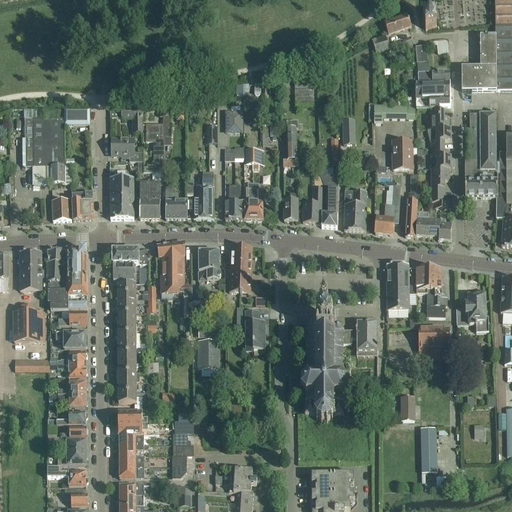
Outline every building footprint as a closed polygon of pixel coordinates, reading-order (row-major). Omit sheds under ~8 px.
[(411,29),(407,16),(384,24),(388,37),(411,29)] [(423,20),(425,32),(437,29),(434,18),(423,20)] [(376,54),(389,50),(385,38),(372,42),(376,54)] [(410,39),(396,44),(399,50),(412,46),(410,39)] [(447,43),(446,43),(437,44),(438,56),(448,55),(447,43)] [(505,47),(481,47),(481,57),(505,57),(505,47)] [(427,64),(426,49),(416,49),(417,65),(427,64)] [(505,57),(481,57),(481,67),(505,67),(505,57)] [(505,67),(481,67),(481,77),(505,77),(505,67)] [(294,80),(294,81),(296,110),(314,109),(313,86),(317,86),(316,72),(310,73),(310,76),(294,80)] [(418,86),(440,85),(440,84),(450,84),(450,73),(418,74),(418,86)] [(505,77),(481,77),(481,86),(505,86),(505,77)] [(415,87),(415,97),(416,110),(440,109),(450,109),(450,101),(450,86),(440,86),(440,85),(418,86),(418,87),(415,87)] [(505,86),(481,86),(481,96),(505,96),(505,86)] [(183,116),(184,116),(184,104),(174,104),(174,116),(177,116),(177,122),(183,122),(183,116)] [(374,109),(374,127),(383,127),(383,122),(416,122),(416,109),(414,109),(407,109),(374,109)] [(64,112),(64,120),(65,120),(65,121),(65,127),(90,127),(90,111),(64,112)] [(135,111),(122,111),(122,120),(133,120),(133,134),(143,134),(142,120),(142,111),(135,111)] [(433,132),(449,131),(449,119),(444,120),(444,113),(431,113),(431,132),(433,132)] [(242,127),(242,115),(227,115),(227,127),(242,127)] [(495,117),(470,117),(470,163),(465,163),(465,201),(497,200),(496,220),(503,221),(501,249),(511,249),(511,138),(506,139),(506,159),(499,159),(499,167),(496,167),(495,117)] [(154,144),(154,168),(144,168),(144,175),(164,174),(164,139),(171,139),(170,119),(163,119),(163,127),(146,127),(146,136),(146,144),(154,144)] [(25,121),(26,169),(34,169),(34,170),(34,186),(51,186),(51,187),(51,190),(58,190),(58,187),(58,186),(59,186),(71,186),(71,168),(66,168),(65,168),(65,127),(65,121),(65,120),(64,120),(41,121),(25,121)] [(286,123),(287,147),(297,146),(296,132),(297,132),(297,123),(286,123)] [(355,124),(343,124),(343,148),(355,147),(355,124)] [(217,129),(208,130),(208,147),(217,146),(217,129)] [(433,132),(431,132),(428,132),(430,144),(431,144),(431,152),(444,151),(444,144),(451,144),(451,131),(449,131),(433,132)] [(413,142),(394,141),(394,171),(413,172),(413,142)] [(137,164),(139,164),(143,164),(143,157),(134,157),(134,142),(113,143),(113,147),(110,147),(110,154),(113,154),(113,158),(129,158),(129,164),(137,164)] [(287,162),(283,162),(283,170),(298,170),(298,162),(297,162),(297,146),(287,147),(287,162)] [(444,151),(431,152),(431,160),(433,160),(433,172),(449,171),(449,172),(451,172),(451,159),(444,159),(444,151)] [(226,152),(226,165),(235,165),(235,152),(226,152)] [(321,179),(321,181),(327,195),(326,216),(322,216),(322,228),(322,230),(337,231),(338,180),(333,180),(333,172),(321,171),(321,179)] [(449,171),(433,172),(431,172),(431,192),(444,192),(444,184),(449,184),(449,172),(449,171)] [(203,189),(194,189),(194,173),(187,172),(188,195),(194,195),(194,222),(214,222),(214,180),(203,180),(203,189)] [(410,195),(408,195),(408,204),(417,204),(417,177),(410,177),(410,195)] [(134,180),(110,181),(111,222),(134,222),(134,180)] [(244,205),(244,223),(254,223),(254,186),(250,185),(248,185),(248,191),(245,191),(244,205)] [(140,222),(160,222),(160,186),(140,186),(140,222)] [(254,186),(254,223),(263,223),(264,191),(260,191),(260,186),(254,186)] [(225,213),(225,223),(244,223),(244,205),(241,205),(241,188),(229,188),(229,205),(225,205),(225,213)] [(377,220),(375,236),(392,238),(393,226),(399,226),(401,189),(394,188),(394,193),(393,207),(386,207),(384,221),(377,220)] [(166,190),(166,222),(187,222),(187,204),(173,204),(173,190),(166,190)] [(322,228),(322,216),(323,191),(313,190),(313,200),(316,200),(316,205),(304,205),(303,225),(322,228)] [(345,194),(344,234),(366,235),(367,196),(345,194)] [(92,202),(92,195),(72,196),(73,224),(82,223),(93,222),(93,202),(92,202)] [(290,204),(284,204),(284,224),(296,224),(298,224),(298,196),(292,196),(290,196),(290,204)] [(52,204),(53,224),(72,224),(71,204),(70,204),(70,201),(59,201),(59,203),(52,204)] [(407,204),(407,212),(405,240),(415,241),(415,239),(418,204),(417,204),(408,204),(407,204)] [(417,214),(415,239),(427,239),(428,221),(428,215),(428,214),(417,214)] [(427,239),(439,240),(440,225),(440,222),(428,221),(427,239)] [(439,240),(438,243),(450,244),(452,226),(440,225),(439,240)] [(184,245),(173,246),(174,258),(171,258),(171,262),(172,262),(172,297),(184,296),(184,300),(184,319),(191,319),(190,300),(192,300),(192,287),(184,287),(184,258),(184,245)] [(174,258),(173,246),(157,248),(159,260),(162,260),(162,297),(172,297),(172,262),(171,262),(171,258),(174,258)] [(240,296),(242,249),(232,249),(231,274),(229,274),(228,295),(240,296)] [(242,249),(240,296),(250,296),(252,250),(242,249)] [(48,305),(50,305),(51,313),(87,313),(87,255),(85,252),(68,252),(68,275),(65,275),(65,284),(65,293),(49,293),(48,293),(48,305)] [(139,253),(123,253),(123,262),(127,262),(126,283),(133,283),(136,283),(136,276),(136,267),(147,267),(147,252),(148,252),(139,253)] [(48,253),(47,263),(47,283),(48,283),(63,284),(63,265),(65,265),(65,254),(48,253)] [(123,253),(113,253),(113,266),(113,283),(123,283),(126,283),(127,262),(123,262),(123,253)] [(199,285),(219,285),(219,254),(199,254),(199,285)] [(20,255),(20,265),(20,293),(42,293),(42,255),(20,255)] [(0,293),(8,293),(7,279),(8,279),(8,258),(0,258),(0,293)] [(409,267),(387,267),(387,298),(387,313),(397,313),(409,313),(409,307),(416,307),(415,297),(415,271),(409,271),(409,267)] [(148,270),(139,271),(140,286),(148,286),(148,270)] [(427,292),(427,270),(416,270),(416,296),(426,296),(426,302),(426,322),(444,322),(444,309),(433,308),(434,292),(427,292)] [(442,270),(427,270),(427,292),(434,292),(433,308),(444,309),(447,309),(447,300),(441,300),(442,270)] [(500,316),(511,316),(511,280),(503,280),(500,316)] [(48,283),(48,293),(49,293),(65,293),(65,284),(63,284),(48,283)] [(116,297),(135,297),(135,286),(118,286),(118,293),(116,293),(116,297)] [(476,334),(488,334),(488,319),(486,319),(486,313),(485,313),(485,295),(474,296),(474,298),(468,299),(468,305),(465,305),(465,304),(464,304),(464,306),(465,306),(465,312),(456,312),(456,314),(457,314),(457,327),(475,327),(476,327),(476,334)] [(135,297),(116,297),(116,300),(118,300),(118,307),(135,307),(135,297)] [(268,300),(260,300),(260,308),(268,308),(268,300)] [(135,307),(118,307),(118,313),(116,313),(116,317),(136,317),(135,307)] [(43,313),(13,313),(13,344),(44,344),(43,313)] [(259,314),(245,314),(245,356),(246,356),(246,354),(254,354),(254,351),(265,351),(265,342),(264,342),(264,336),(265,336),(265,325),(258,325),(258,321),(259,321),(259,314)] [(59,329),(86,329),(87,329),(87,315),(69,315),(69,321),(59,321),(59,329)] [(136,327),(136,317),(116,317),(116,320),(118,320),(118,327),(136,327)] [(307,325),(305,325),(305,326),(306,326),(306,378),(305,378),(305,379),(306,379),(302,384),(301,383),(300,384),(302,384),(302,391),(300,391),(301,392),(302,392),(306,396),(305,396),(305,397),(306,397),(306,405),(305,405),(305,418),(314,418),(315,417),(317,420),(316,422),(317,423),(318,421),(321,423),(321,425),(322,425),(322,424),(326,423),(327,425),(328,425),(327,423),(331,421),(332,423),(333,422),(332,421),(336,418),(348,418),(348,411),(348,405),(343,405),(343,397),(344,397),(344,396),(343,396),(347,392),(348,392),(349,391),(347,391),(347,385),(349,384),(348,383),(347,384),(343,380),(344,380),(344,378),(343,378),(343,347),(352,347),(352,343),(357,343),(357,354),(377,354),(377,351),(378,351),(378,348),(377,348),(377,325),(357,325),(357,333),(343,333),(343,332),(344,331),(344,330),(342,331),(340,328),(341,327),(340,327),(339,328),(336,328),(336,326),(335,325),(332,325),(332,322),(334,322),(334,320),(332,320),(332,319),(330,319),(330,320),(319,320),(319,318),(317,318),(317,319),(316,319),(316,322),(317,322),(317,325),(308,325),(308,324),(307,324),(307,325)] [(136,327),(118,327),(118,333),(116,333),(116,336),(136,336),(136,327)] [(199,329),(199,340),(220,340),(226,340),(226,329),(199,329)] [(419,362),(429,362),(449,361),(449,330),(418,331),(419,362)] [(86,352),(86,335),(80,336),(80,335),(72,335),(65,335),(56,335),(56,343),(64,343),(64,352),(86,352)] [(139,336),(136,336),(116,336),(116,340),(118,340),(118,347),(139,347),(139,336)] [(219,344),(199,344),(200,373),(219,373),(219,366),(219,344)] [(140,346),(139,347),(118,347),(118,352),(116,352),(116,356),(136,356),(140,356),(140,346)] [(50,363),(50,368),(86,367),(86,355),(68,355),(68,362),(59,362),(59,363),(57,363),(57,352),(50,352),(50,363)] [(136,366),(136,356),(116,356),(116,359),(118,359),(118,366),(136,366)] [(49,361),(15,361),(15,374),(49,374),(49,361)] [(147,365),(147,380),(158,380),(159,365),(147,365)] [(118,372),(116,372),(116,376),(136,376),(136,366),(118,366),(118,372)] [(86,367),(50,368),(50,372),(62,372),(62,373),(67,373),(67,379),(69,379),(69,380),(86,380),(86,367)] [(181,376),(181,368),(172,368),(172,376),(181,376)] [(136,376),(116,376),(116,379),(118,379),(118,386),(136,386),(139,386),(139,376),(136,376)] [(58,398),(87,397),(86,385),(69,385),(69,391),(58,391),(58,398)] [(136,386),(118,386),(118,392),(116,392),(116,395),(136,395),(136,386)] [(136,405),(136,395),(116,395),(116,399),(118,399),(119,405),(136,405)] [(87,397),(58,398),(58,403),(68,403),(68,408),(70,408),(70,410),(87,410),(87,397)] [(401,400),(401,424),(414,424),(414,400),(401,400)] [(56,428),(85,428),(85,423),(86,423),(86,415),(69,415),(69,422),(56,422),(56,428)] [(119,426),(148,426),(148,420),(143,420),(143,415),(119,415),(119,426)] [(178,416),(178,426),(195,426),(196,416),(178,416)] [(148,426),(119,426),(119,437),(120,437),(142,438),(142,432),(148,432),(148,426)] [(194,437),(194,426),(175,426),(175,437),(188,437),(194,437)] [(484,428),(474,428),(474,437),(484,437),(484,428)] [(61,442),(86,442),(87,442),(87,430),(70,430),(70,436),(61,436),(61,442)] [(436,435),(420,435),(421,480),(437,480),(436,435)] [(142,438),(120,437),(120,448),(143,448),(143,444),(142,444),(142,438)] [(175,437),(173,437),(176,437),(176,448),(191,448),(190,444),(188,444),(188,437),(175,437)] [(67,456),(86,455),(86,444),(58,444),(58,450),(67,450),(67,456)] [(120,448),(120,459),(135,459),(135,453),(146,453),(148,450),(148,448),(143,448),(120,448)] [(176,459),(172,459),(186,459),(194,459),(194,450),(194,448),(191,448),(176,448),(173,448),(176,448),(176,459)] [(86,455),(67,456),(67,461),(58,462),(58,468),(86,468),(86,455)] [(143,459),(135,459),(120,459),(120,471),(144,470),(144,466),(143,466),(143,459)] [(186,459),(172,459),(172,470),(187,470),(187,459),(194,459),(186,459)] [(226,468),(226,472),(230,473),(230,482),(230,483),(229,495),(236,495),(236,494),(251,495),(252,488),(250,488),(250,484),(251,482),(252,482),(252,474),(241,473),(241,468),(227,468),(226,468)] [(69,489),(86,489),(86,475),(61,475),(61,470),(47,471),(47,481),(68,480),(69,489)] [(144,470),(120,471),(120,481),(144,481),(144,470)] [(187,470),(172,470),(172,481),(181,481),(187,475),(187,470)] [(350,511),(350,507),(349,507),(349,504),(354,503),(354,494),(350,495),(350,489),(349,489),(349,485),(354,485),(354,476),(312,477),(312,486),(316,486),(317,489),(315,489),(315,495),(312,495),(312,504),(317,504),(317,507),(316,507),(315,511),(350,511)] [(120,499),(144,499),(144,487),(120,487),(120,499)] [(165,488),(165,498),(179,498),(179,489),(175,487),(166,487),(166,488),(165,488)] [(71,510),(87,510),(88,509),(88,497),(86,497),(86,491),(75,491),(75,492),(70,493),(70,492),(65,492),(65,502),(71,502),(71,510)] [(236,495),(236,505),(253,506),(254,495),(251,495),(236,494),(236,495)] [(144,499),(120,499),(120,510),(143,510),(143,503),(144,503),(144,499)] [(191,509),(190,499),(185,499),(179,499),(179,510),(191,509)]
